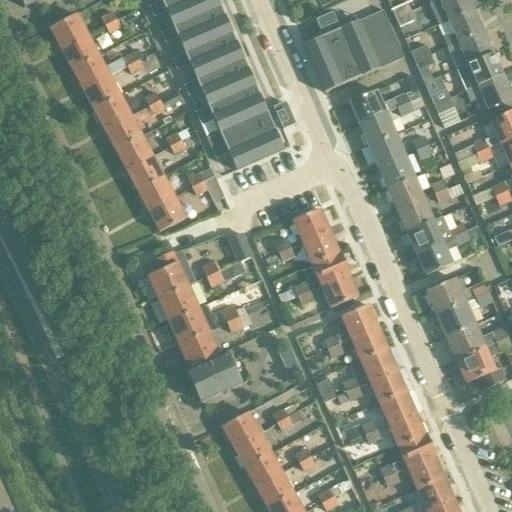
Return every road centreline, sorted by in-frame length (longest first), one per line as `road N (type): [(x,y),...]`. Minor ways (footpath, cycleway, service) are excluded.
road 1 (residential): [(262,0),(490,511)]
road 2 (residential): [(207,511),(0,41)]
road 3 (unknown): [(163,242),(48,62),(39,57),(12,71)]
road 4 (secondary): [(160,511),(71,350),(38,313)]
road 5 (secondary): [(38,313),(47,361),(117,511)]
